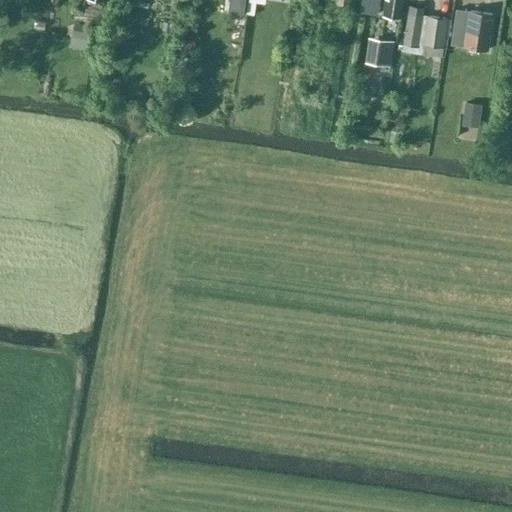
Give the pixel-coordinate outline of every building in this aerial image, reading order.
[(247,0),(229,0),(228,12),(246,15),(247,0)] [(362,0),(360,12),(378,15),(380,0),(362,0)] [(386,0),(384,16),(403,19),(405,0),(386,0)] [(418,46),(424,7),(409,5),(403,44),(418,46)] [(456,8),(451,45),(466,47),(471,10),(456,8)] [(466,47),(490,50),(495,13),(471,10),(466,47)] [(443,47),(447,19),(428,17),(424,44),(443,47)] [(394,41),(369,37),(365,63),(390,67),(394,41)]
